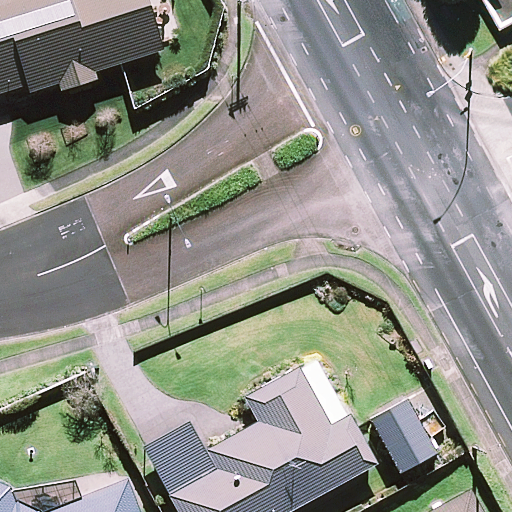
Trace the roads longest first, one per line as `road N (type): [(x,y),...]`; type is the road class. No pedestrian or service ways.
road 1 (residential): [(0,287),(121,242),(386,104)]
road 2 (secondary): [(445,187),(511,307)]
road 3 (secondary): [(322,0),(386,104)]
